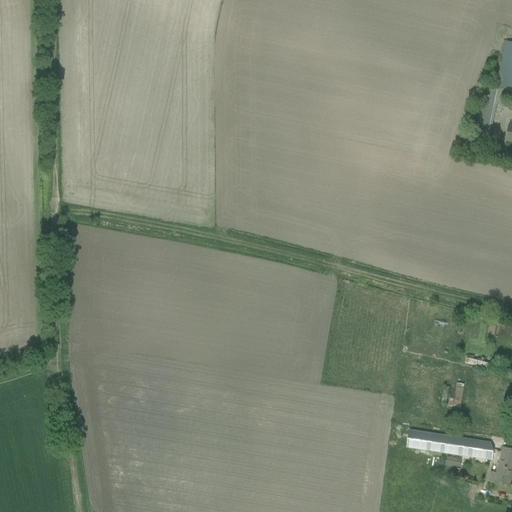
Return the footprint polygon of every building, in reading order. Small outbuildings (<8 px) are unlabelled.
[(470,144),(487,148),(489,138),(496,110),(497,104),(502,105),(505,92),(511,93),(511,43),(507,42),(494,88),(486,86),(475,135),(476,135),(475,138),(472,138),(470,144)] [(485,366),(486,357),(467,356),(466,365),(485,366)] [(455,399),(463,399),(464,384),(456,384),(455,399)] [(407,448),(491,461),(494,444),(409,431),(407,448)] [(489,481),(509,486),(511,476),(511,450),(503,448),(497,472),(491,471),(489,481)] [(445,466),(460,468),(461,459),(447,457),(445,466)]
